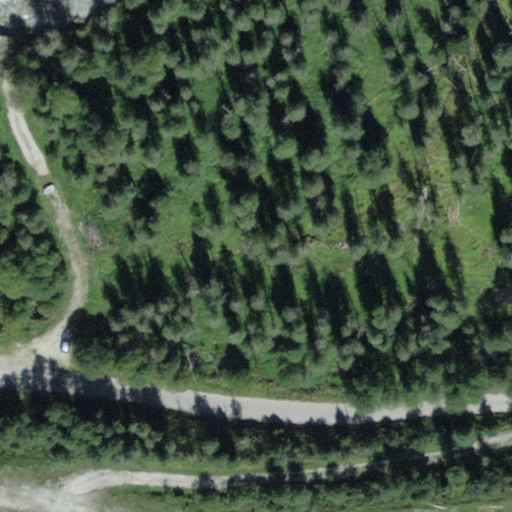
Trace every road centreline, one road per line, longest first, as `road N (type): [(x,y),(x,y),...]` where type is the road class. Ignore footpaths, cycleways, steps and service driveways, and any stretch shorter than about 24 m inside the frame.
road 1 (unclassified): [(511,405),(307,415),(76,380),(0,383)]
road 2 (track): [(78,511),(82,492),(116,478),(320,474),(511,441)]
road 3 (track): [(0,373),(32,356),(78,302),(76,260),(16,95),(6,35)]
